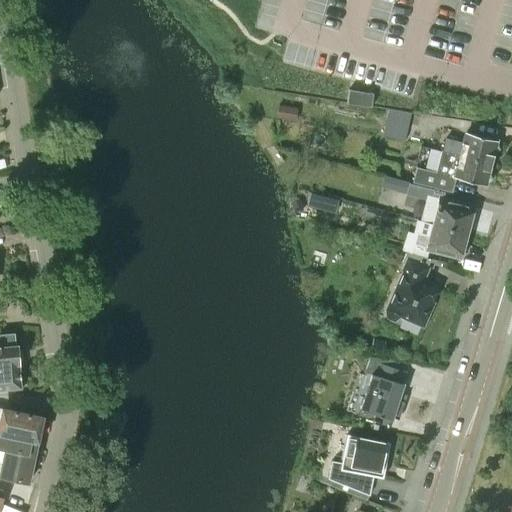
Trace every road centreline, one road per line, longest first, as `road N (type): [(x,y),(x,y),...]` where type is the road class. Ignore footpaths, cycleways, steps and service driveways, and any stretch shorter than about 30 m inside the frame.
road 1 (residential): [(40,511),(67,407),(0,4)]
road 2 (secondary): [(435,511),(511,259)]
